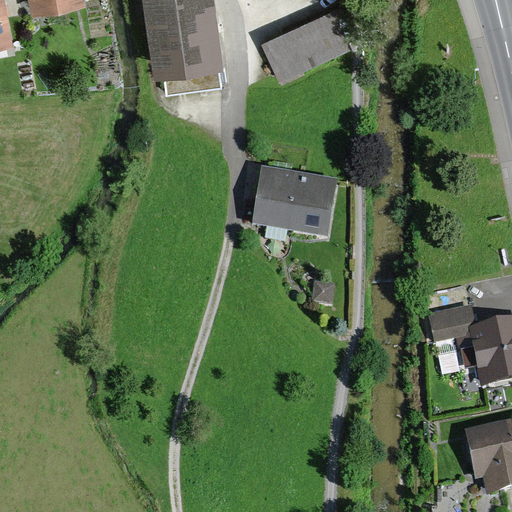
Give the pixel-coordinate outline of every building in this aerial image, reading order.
[(0,0),(0,47),(9,46),(0,0)] [(81,0),(29,0),(32,16),(83,7),(81,0)] [(211,0),(142,0),(157,99),(224,89),(211,0)] [(332,13),(264,46),(280,79),(348,47),(332,13)] [(334,187),(260,176),(252,229),(325,241),(334,187)] [(331,289),(313,288),(312,304),(330,305),(331,289)] [(471,312),(431,321),(439,350),(454,347),(467,398),(511,387),(511,329),(477,338),(471,312)] [(511,427),(465,437),(475,484),(483,482),(487,501),(511,495),(511,427)]
